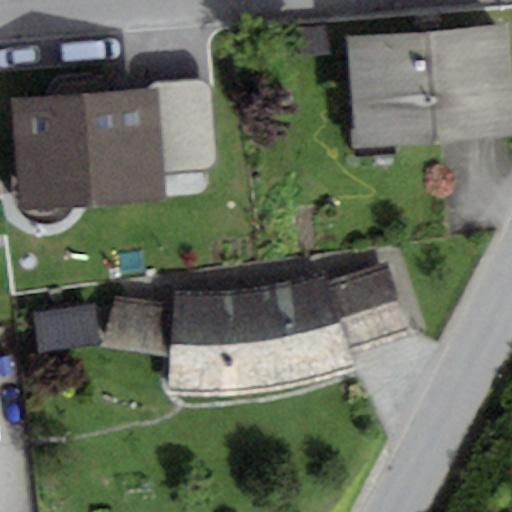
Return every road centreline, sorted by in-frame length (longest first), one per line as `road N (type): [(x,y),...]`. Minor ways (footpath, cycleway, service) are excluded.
road 1 (residential): [(0,18),(334,0)]
road 2 (unclassified): [(511,274),(391,511)]
